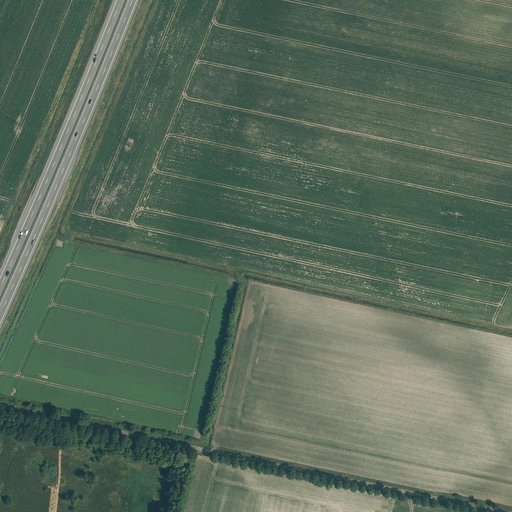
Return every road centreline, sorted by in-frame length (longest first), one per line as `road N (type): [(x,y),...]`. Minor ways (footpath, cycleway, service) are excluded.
road 1 (unclassified): [(509,511),(0,403)]
road 2 (motorway): [(0,313),(131,0)]
road 3 (motorway): [(119,0),(0,287)]
